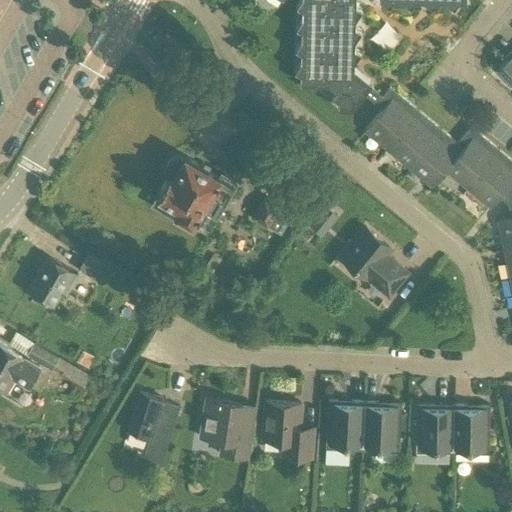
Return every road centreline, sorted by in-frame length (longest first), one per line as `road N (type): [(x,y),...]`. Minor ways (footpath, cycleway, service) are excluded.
road 1 (residential): [(490,368),(467,266),(255,88),(189,0)]
road 2 (residential): [(167,318),(243,358),(490,368)]
road 3 (residential): [(0,212),(131,0)]
road 4 (residential): [(511,115),(450,65),(503,0)]
